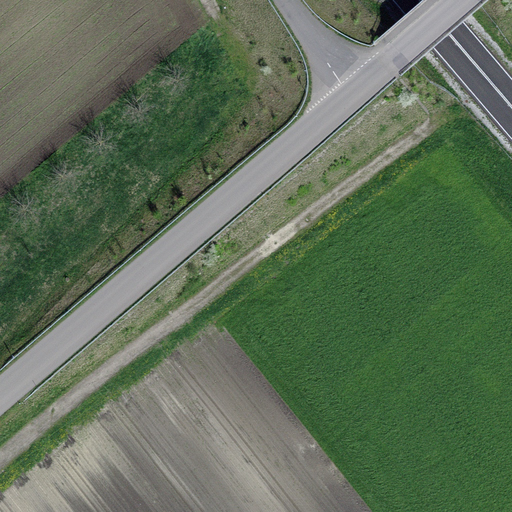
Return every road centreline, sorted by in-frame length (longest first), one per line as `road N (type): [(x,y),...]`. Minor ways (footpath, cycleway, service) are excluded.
road 1 (unclassified): [(0,399),(460,0)]
road 2 (track): [(433,121),(0,458)]
road 3 (trunk): [(511,107),(419,0)]
